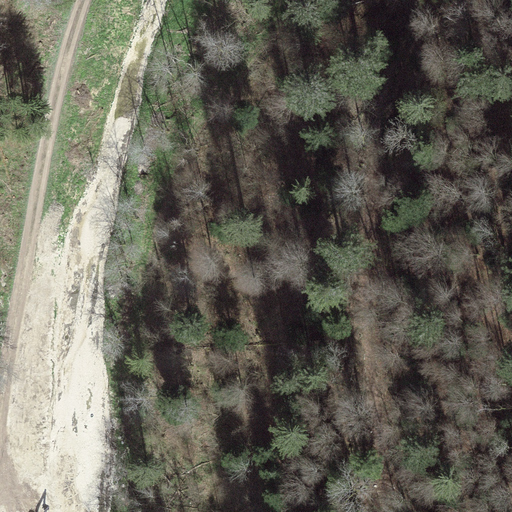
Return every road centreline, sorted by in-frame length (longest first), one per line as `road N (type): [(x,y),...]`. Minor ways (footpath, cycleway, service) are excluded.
road 1 (track): [(428,0),(389,83),(368,195),(366,300),(388,511)]
road 2 (track): [(0,367),(84,0)]
